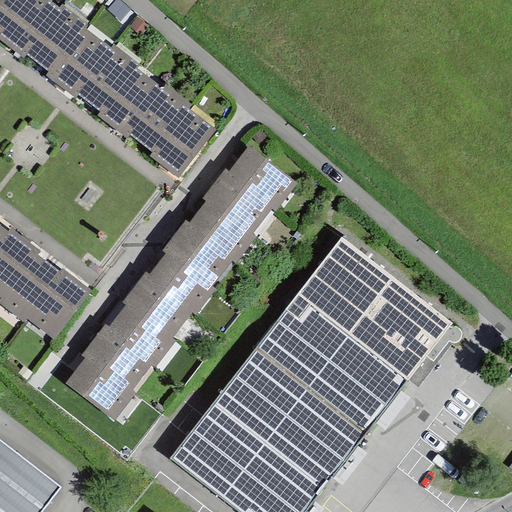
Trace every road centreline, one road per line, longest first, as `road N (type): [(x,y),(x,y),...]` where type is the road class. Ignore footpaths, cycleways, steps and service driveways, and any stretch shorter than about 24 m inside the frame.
road 1 (residential): [(511,325),(132,0)]
road 2 (unknown): [(253,104),(80,336)]
